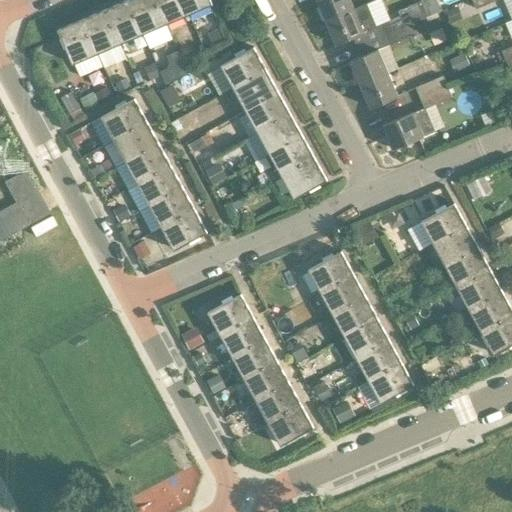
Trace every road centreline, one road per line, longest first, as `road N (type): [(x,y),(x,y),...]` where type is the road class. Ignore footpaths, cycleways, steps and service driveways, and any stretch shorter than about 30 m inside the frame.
road 1 (residential): [(133,299),(0,47)]
road 2 (residential): [(261,511),(271,493),(511,391)]
road 3 (residential): [(133,299),(370,195)]
road 4 (residential): [(224,511),(234,481),(133,299)]
road 5 (residential): [(370,195),(270,0)]
road 6 (residential): [(370,195),(511,136)]
